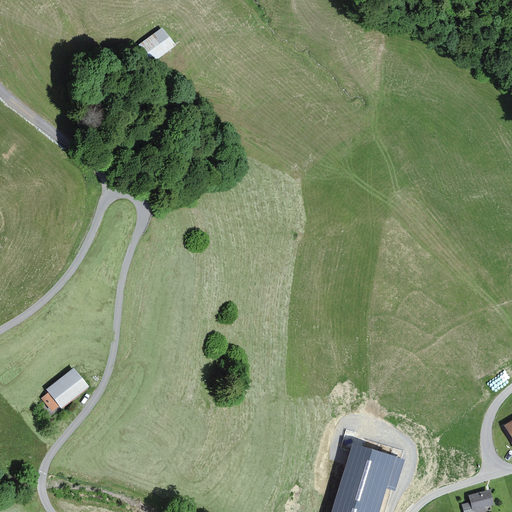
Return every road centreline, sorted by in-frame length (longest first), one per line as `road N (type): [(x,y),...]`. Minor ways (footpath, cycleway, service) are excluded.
road 1 (unclassified): [(0,330),(76,264),(108,195),(125,190),(142,201),(109,371),(43,470),(51,511)]
road 2 (track): [(0,88),(90,155),(108,195)]
